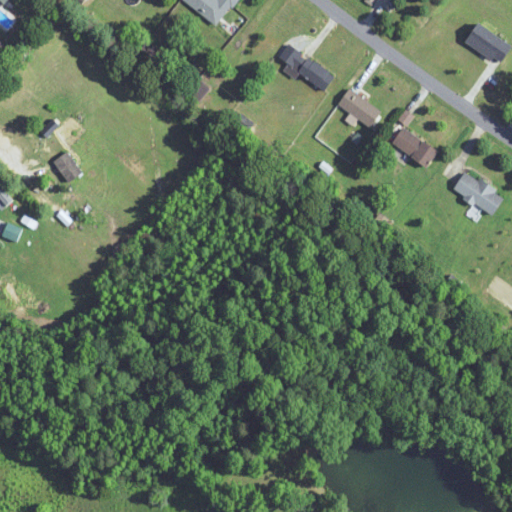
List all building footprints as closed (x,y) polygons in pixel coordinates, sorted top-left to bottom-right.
[(184,0),(217,27),(238,0),(184,0)] [(503,63),(511,48),(511,42),(478,23),(467,43),(503,63)] [(326,90),(336,75),(289,43),(280,57),(289,63),(284,70),(298,79),(302,74),(326,90)] [(370,127),(382,112),(351,88),(339,103),(370,127)] [(439,150),(404,126),(393,142),(428,166),(439,150)] [(84,172),(68,151),(54,162),(70,183),(84,172)] [(454,189),(493,215),(506,197),(467,170),(454,189)]
